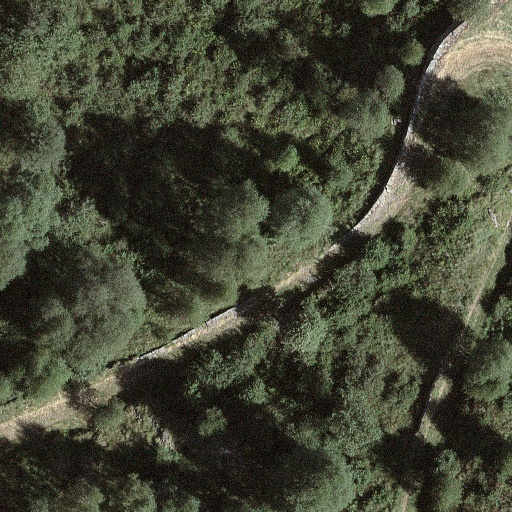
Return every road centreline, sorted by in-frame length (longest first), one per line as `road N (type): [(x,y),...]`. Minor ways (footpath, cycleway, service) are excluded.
road 1 (track): [(0,433),(190,346),(333,261),(400,188),(446,73),(485,50),(511,56)]
road 2 (track): [(511,239),(423,511)]
